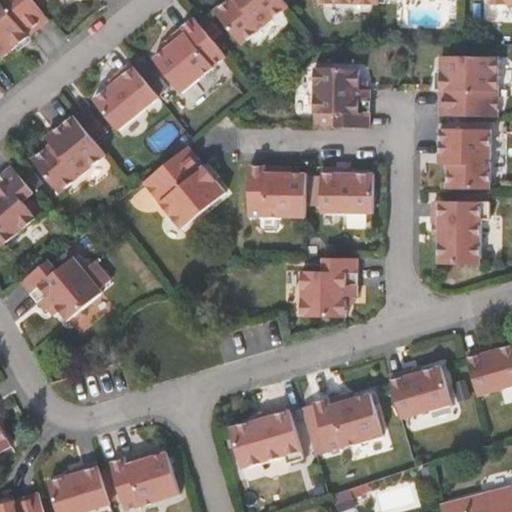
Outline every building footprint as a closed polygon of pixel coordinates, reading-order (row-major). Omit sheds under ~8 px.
[(24,33),(27,38),(49,20),(33,0),(0,0),(0,55),(2,58),(15,48),(11,44),(24,33)] [(230,0),(216,12),(243,46),(289,8),(282,0),(230,0)] [(182,95),(227,58),(198,22),(195,19),(175,35),(180,40),(166,50),(155,60),(182,95)] [(31,43),(27,38),(24,33),(11,44),(15,48),(19,52),(31,43)] [(162,45),(166,50),(180,40),(175,35),(162,45)] [(448,91),(441,91),(441,116),(497,116),(497,57),(441,57),(441,75),(448,75),(448,91)] [(111,86),(115,92),(139,72),(135,67),(111,86)] [(316,127),(336,127),(370,127),(371,90),(368,90),(360,89),(360,83),(361,69),(317,69),(303,68),(299,73),(299,89),(303,93),(316,94),(316,127)] [(139,72),(115,92),(98,105),(124,136),(164,104),(139,72)] [(436,75),(436,91),(441,91),(448,91),(448,75),(441,75),(436,75)] [(62,194),(107,156),(91,136),(74,116),(55,132),(60,138),(51,145),(33,159),(62,194)] [(84,125),(93,136),(99,130),(91,120),(84,125)] [(491,131),(440,131),(440,144),(440,156),(448,155),(448,166),(448,189),(490,190),(491,131)] [(47,139),(51,145),(60,138),(55,132),(47,139)] [(201,172),(206,168),(188,146),(181,152),(163,167),(144,182),(182,229),(226,193),(215,180),(211,184),(201,172)] [(440,166),(448,166),(448,155),(440,156),(440,166)] [(210,165),(206,168),(201,172),(211,184),(215,180),(220,177),(210,165)] [(264,173),(263,165),(237,165),(236,217),(295,217),(295,173),(279,173),(264,173)] [(0,244),(1,246),(36,218),(23,203),(34,193),(23,179),(12,166),(0,175),(0,244)] [(374,175),(354,174),(322,174),(322,214),(373,214),(374,175)] [(462,202),(439,201),(439,233),(439,263),(480,263),(481,219),(490,219),(490,202),(488,202),(462,202)] [(111,280),(89,253),(77,262),(99,289),(111,280)] [(54,303),(59,308),(68,320),(102,292),(99,289),(77,262),(74,257),(58,270),(49,260),(34,272),(22,281),(45,310),(47,308),(54,303)] [(345,295),(353,295),(356,295),(357,258),(322,258),(322,271),(301,271),(300,315),(345,315),(345,303),(345,295)] [(52,314),(59,308),(54,303),(47,308),(52,314)] [(497,344),(466,353),(468,360),(499,350),(497,344)] [(511,346),(499,350),(468,360),(470,365),(478,393),(479,397),(511,387),(511,346)] [(420,365),(388,374),(391,382),(422,372),(420,365)] [(422,372),(391,382),(391,383),(398,404),(401,416),(402,418),(452,404),(441,366),(422,372)] [(354,392),(339,396),(341,404),(356,400),(354,392)] [(371,395),(356,400),(341,404),(339,396),(314,404),(329,453),(383,436),(371,395)] [(257,414),(259,420),(290,411),(288,405),(257,414)] [(327,445),(314,405),(302,408),(313,444),(314,449),(327,445)] [(305,460),(290,411),(259,420),(231,429),(243,468),(285,456),(288,465),(305,460)] [(150,449),(135,454),(137,462),(152,457),(150,449)] [(167,452),(152,457),(137,462),(135,454),(111,462),(126,510),(180,494),(167,452)] [(68,474),(70,480),(100,471),(98,465),(68,474)] [(100,471),(70,480),(50,487),(58,511),(104,511),(112,510),(100,471)] [(511,511),(511,486),(441,507),(442,511),(511,511)] [(44,511),(39,492),(15,500),(17,507),(2,511),(1,511),(0,506),(0,511),(44,511)] [(0,498),(0,506),(1,511),(2,511),(17,507),(15,500),(13,495),(0,498)]
